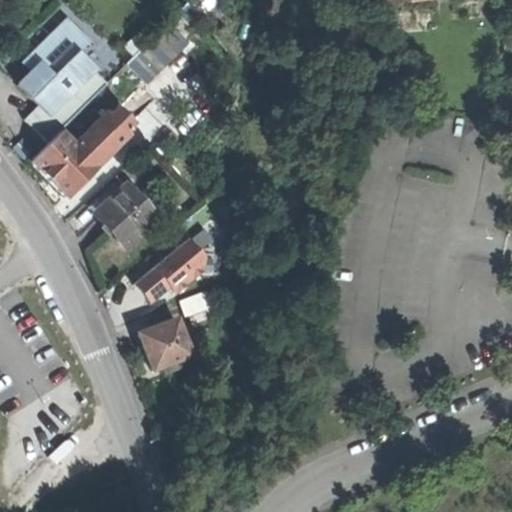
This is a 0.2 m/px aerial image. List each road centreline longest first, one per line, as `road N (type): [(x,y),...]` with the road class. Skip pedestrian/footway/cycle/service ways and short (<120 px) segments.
road 1 (tertiary): [(0,176),(70,290),(158,511)]
road 2 (unclassified): [(285,511),(364,461),(511,401)]
